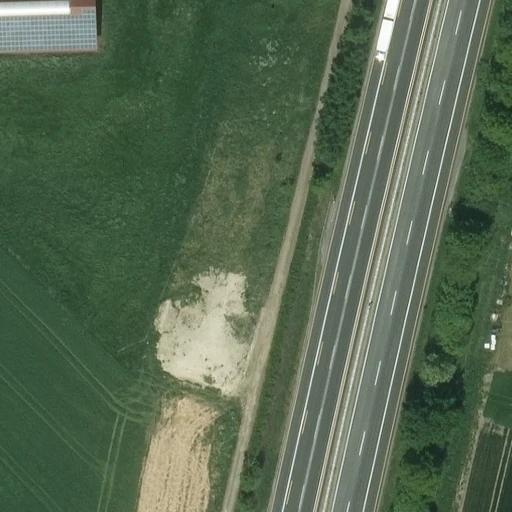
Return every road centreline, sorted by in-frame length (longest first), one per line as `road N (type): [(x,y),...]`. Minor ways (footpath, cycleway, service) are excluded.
road 1 (motorway): [(415,0),(298,511)]
road 2 (motorway): [(351,511),(466,0)]
